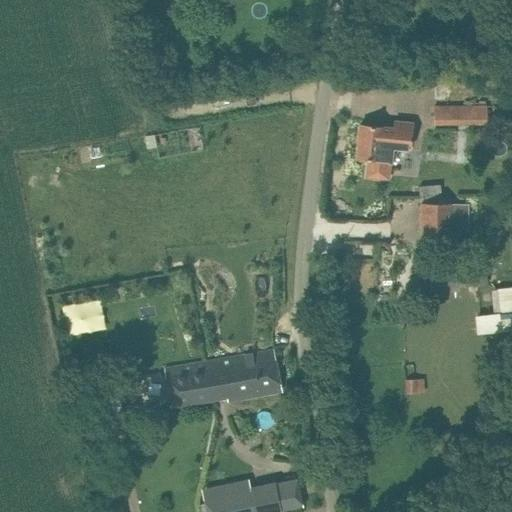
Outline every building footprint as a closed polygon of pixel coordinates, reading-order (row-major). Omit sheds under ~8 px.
[(379,26),(387,0),(372,0),(366,21),(379,26)] [(488,106),(434,107),(434,123),(488,123),(488,106)] [(394,128),(361,124),(357,158),(369,159),(367,173),(371,177),(385,179),(389,175),(390,162),(392,162),(393,148),(410,150),(413,123),(395,121),(394,128)] [(421,203),(421,245),(454,245),(454,220),(469,220),(469,204),(421,203)] [(486,263),(417,269),(418,290),(488,284),(486,263)] [(511,287),(492,289),(495,331),(511,329),(511,287)] [(80,330),(76,310),(68,311),(71,332),(80,330)] [(273,350),(166,368),(172,406),(228,396),(229,400),(282,391),(273,350)] [(407,392),(426,393),(426,378),(407,378),(407,392)] [(91,427),(76,430),(79,447),(94,444),(91,427)] [(297,480),(277,484),(278,486),(283,510),(300,506),(303,505),(298,482),(297,480)] [(251,489),(206,499),(207,503),(208,511),(256,511),(252,492),(251,489)]
